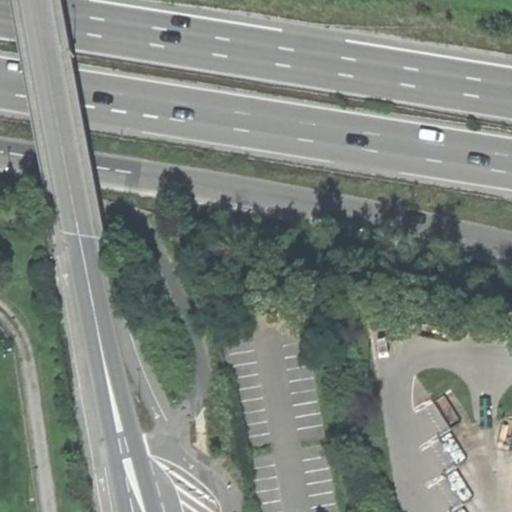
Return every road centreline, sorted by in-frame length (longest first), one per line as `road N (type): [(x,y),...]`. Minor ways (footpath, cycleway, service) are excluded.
road 1 (tertiary): [(36,0),(140,511)]
road 2 (unclassified): [(511,246),(0,149)]
road 3 (trunk): [(0,72),(511,155)]
road 4 (trunk): [(511,89),(0,6)]
